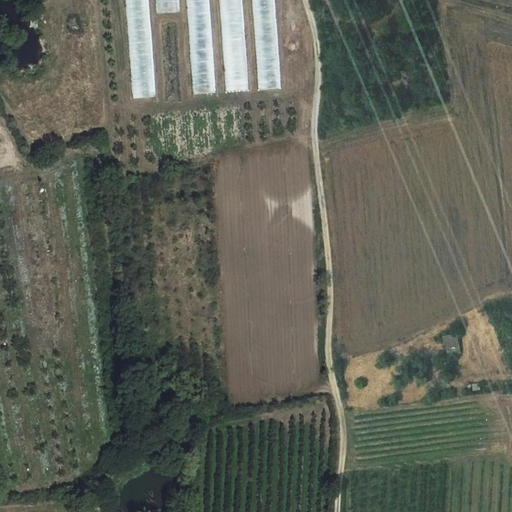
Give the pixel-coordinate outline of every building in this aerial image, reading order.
[(149,0),(125,0),(131,99),(155,97),(149,0)] [(155,0),(156,13),(179,12),(178,0),(155,0)] [(215,93),(209,0),(186,0),(192,94),(215,93)] [(242,0),(218,0),(224,91),(248,90),(242,0)] [(251,0),(257,89),(280,88),(274,0),(251,0)] [(394,25),(386,26),(386,35),(395,35),(394,25)] [(460,334),(444,337),(447,353),(463,351),(460,334)]
